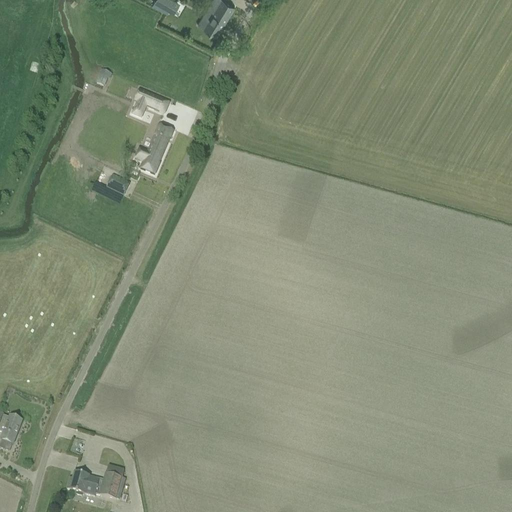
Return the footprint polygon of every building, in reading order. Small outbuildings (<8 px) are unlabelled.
[(156,0),(155,2),(173,12),(178,3),(172,0),(156,0)] [(213,0),(198,25),(208,31),(216,36),(235,6),(224,0),(213,0)] [(98,75),(94,84),(103,87),(106,79),(107,79),(109,74),(100,70),(98,75)] [(158,100),(138,91),(133,103),(135,104),(130,115),(141,119),(145,108),(153,111),(158,100)] [(154,177),(172,133),(158,127),(140,170),(154,177)] [(112,177),(106,189),(122,197),(124,193),(128,186),(127,185),(117,180),(112,177)] [(21,423),(9,418),(9,419),(2,417),(3,416),(0,414),(0,433),(3,434),(1,441),(13,446),(21,423)] [(72,440),(69,453),(79,456),(82,443),(72,440)] [(95,496),(100,497),(102,489),(87,485),(89,478),(75,474),(72,484),(69,483),(66,491),(77,494),(76,496),(81,498),(82,495),(83,496),(83,495),(94,498),(95,496)] [(100,497),(116,501),(122,479),(106,475),(102,489),(100,497)]
